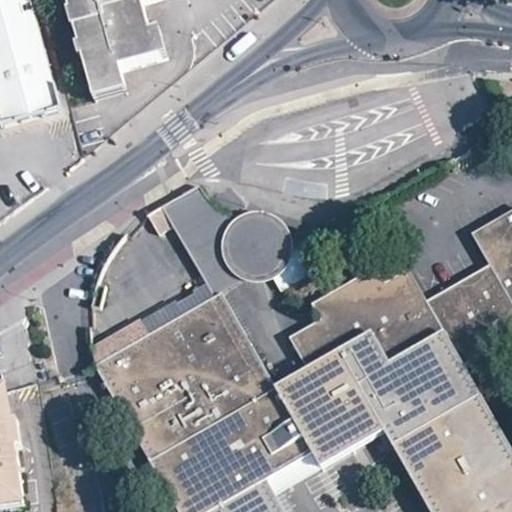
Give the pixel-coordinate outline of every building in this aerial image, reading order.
[(0,0),(0,120),(2,128),(62,112),(30,0),(0,0)] [(76,31),(92,92),(123,83),(120,71),(157,60),(150,33),(142,2),(149,0),(67,0),(70,14),(76,31)] [(150,33),(157,60),(167,59),(160,30),(150,33)] [(511,89),(509,83),(487,82),(502,108),(511,105),(511,89)] [(123,83),(92,92),(95,101),(126,93),(123,83)] [(242,232),(245,229),(243,228),(236,223),(233,221),(225,216),(213,205),(205,197),(196,184),(170,200),(222,290),(260,269),(254,267),(249,265),(246,261),(243,258),(240,253),(239,247),(239,242),(240,235),(242,232)] [(263,511),(260,506),(267,481),(272,457),(306,437),(368,402),(386,434),(431,511),(511,511),(511,449),(465,368),(511,341),(511,340),(511,214),(473,236),(490,266),(427,303),(415,279),(410,272),(387,284),(361,278),(327,297),(322,322),(306,330),(300,357),(308,372),(277,391),(228,306),(214,301),(149,338),(105,363),(102,378),(179,511),(263,511)] [(254,267),(260,269),(266,269),(271,267),(276,264),(280,260),(283,256),(285,250),(286,244),(285,237),(284,235),(278,235),(274,231),(271,228),(265,225),(261,224),(255,224),(251,225),(247,226),(245,229),(242,232),(240,235),(239,242),(239,247),(240,253),(243,258),(246,261),(249,265),(254,267)] [(378,269),(361,278),(387,284),(378,269)] [(149,338),(214,301),(207,288),(141,325),(149,338)] [(214,301),(228,306),(223,296),(214,301)] [(322,322),(327,297),(313,305),(322,322)] [(105,363),(149,338),(141,325),(96,351),(93,358),(95,368),(105,363)] [(300,357),(306,330),(290,339),(300,357)] [(102,378),(105,363),(95,368),(102,378)] [(0,499),(21,497),(15,448),(10,450),(8,439),(0,439),(0,423),(5,423),(1,391),(0,390),(0,499)] [(306,437),(272,457),(267,481),(314,455),(323,471),(345,458),(375,511),(404,511),(366,446),(386,434),(368,402),(306,437)] [(0,423),(0,439),(8,439),(10,450),(15,448),(20,448),(17,422),(5,423),(0,423)] [(263,511),(284,511),(267,481),(260,506),(263,511)] [(0,499),(0,510),(22,508),(21,497),(0,499)]
